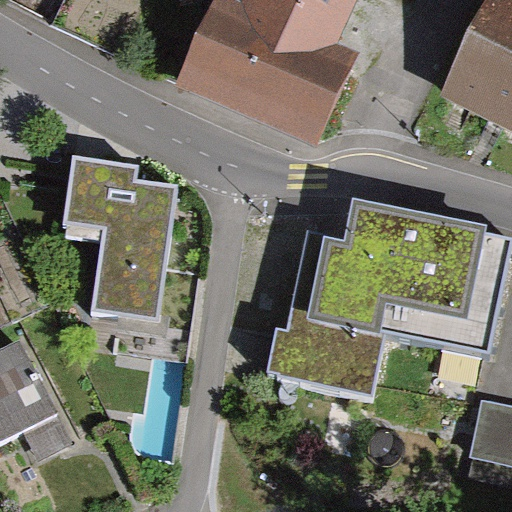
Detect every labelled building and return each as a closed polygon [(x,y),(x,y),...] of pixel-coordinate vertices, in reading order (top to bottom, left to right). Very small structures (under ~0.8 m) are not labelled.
[(256,0),(248,19),(224,9),(190,85),(316,142),(351,64),(327,53),(351,0),(256,0)] [(511,0),(501,0),(449,107),(511,137),(511,0)] [(154,181),(73,170),(62,251),(124,259),(114,330),(162,336),(179,206),(151,202),(154,181)] [(507,248),(355,223),(350,252),(306,244),(289,343),(281,342),(274,383),(371,399),(381,339),(489,357),(507,248)] [(16,358),(0,366),(0,447),(49,423),(16,358)]
